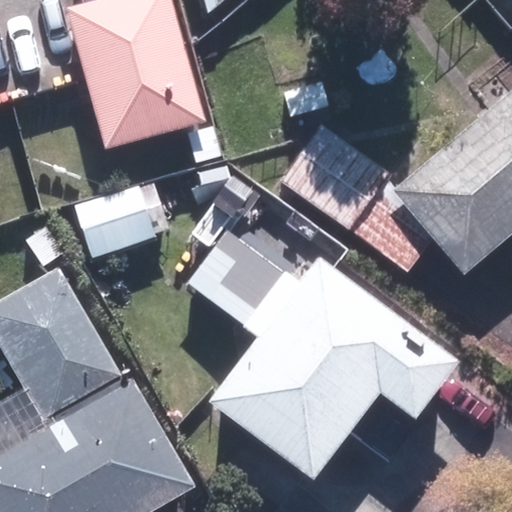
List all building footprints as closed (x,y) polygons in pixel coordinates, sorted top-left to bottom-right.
[(98,0),(86,3),(75,6),(112,147),(215,119),(183,0),(98,0)] [(210,0),(215,14),(234,0),(210,0)] [(511,95),(402,192),(439,234),(472,272),(511,236),(511,95)] [(326,122),(284,181),(411,272),(439,234),(402,192),(389,178),(394,171),(326,122)] [(227,157),(219,126),(192,134),(201,164),(227,157)] [(472,358),(325,255),(222,401),(330,477),(390,392),(429,419),(472,358)] [(157,511),(204,486),(142,377),(67,420),(62,411),(129,373),(68,265),(0,303),(0,328),(32,385),(0,403),(0,511),(157,511)]
